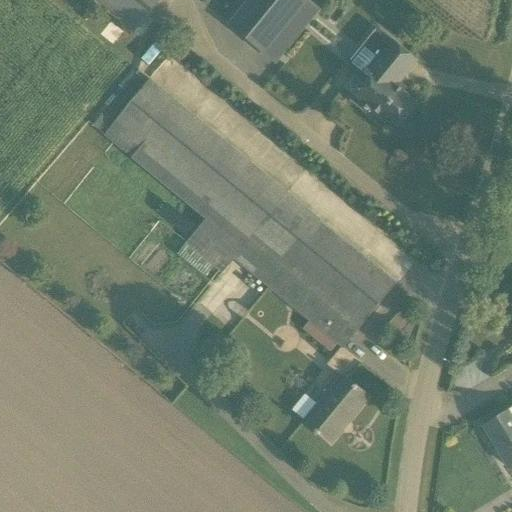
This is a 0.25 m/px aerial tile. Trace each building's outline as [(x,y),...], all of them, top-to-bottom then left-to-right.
[(93,0),(133,32),(159,0),(93,0)] [(250,0),(229,26),(263,54),(266,51),(277,60),(297,36),(285,27),(307,1),(306,0),(250,0)] [(366,112),(369,108),(394,129),(415,104),(395,87),(416,62),(392,43),(391,45),(374,31),(347,65),(368,82),(353,101),(366,112)] [(234,260),(341,348),(396,283),(152,77),(102,135),(206,220),(186,244),(222,274),(234,260)] [(368,399),(341,376),(303,422),(331,445),(368,399)] [(511,410),(484,427),(509,469),(511,467),(511,410)]
